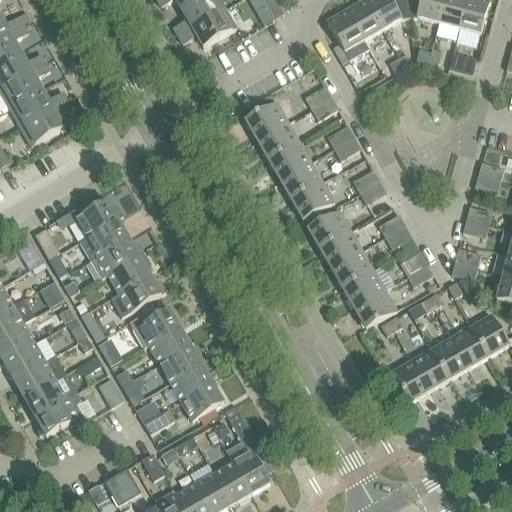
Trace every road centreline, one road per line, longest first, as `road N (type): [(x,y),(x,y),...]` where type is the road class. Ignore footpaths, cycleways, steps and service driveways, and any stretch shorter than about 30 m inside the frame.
road 1 (tertiary): [(378,511),(156,125)]
road 2 (residential): [(477,115),(451,208),(439,219),(424,218),(312,35)]
road 3 (tertiary): [(511,435),(381,511)]
road 4 (residential): [(0,464),(52,477),(135,432)]
road 5 (tertiary): [(156,125),(83,0)]
road 6 (residential): [(0,222),(122,152)]
